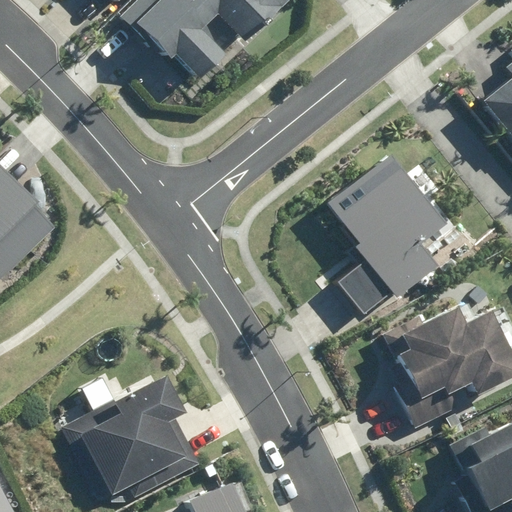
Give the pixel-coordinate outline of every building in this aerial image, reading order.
[(134,0),(119,16),(167,63),(175,55),(200,81),(226,55),(200,29),(218,11),(245,38),(283,0),(134,0)] [(511,46),(506,52),(511,59),(503,67),(510,76),(478,102),(511,145),(511,46)] [(381,155),(322,204),(354,242),(349,246),(362,261),(333,284),(359,315),(389,290),(397,299),(435,267),(416,245),(440,225),(381,155)] [(2,160),(0,161),(0,274),(58,218),(2,160)] [(449,300),(383,331),(414,397),(441,385),(445,392),(465,383),(470,394),(511,373),(511,360),(486,305),(457,318),(449,300)] [(134,495),(199,465),(176,415),(180,413),(162,374),(55,424),(67,450),(81,443),(106,495),(129,484),(134,495)] [(468,475),(482,509),(504,499),(506,504),(511,501),(511,421),(467,441),(464,435),(444,444),(458,479),(468,475)] [(238,511),(226,480),(184,496),(190,511),(238,511)] [(0,511),(12,511),(0,490),(0,511)]
